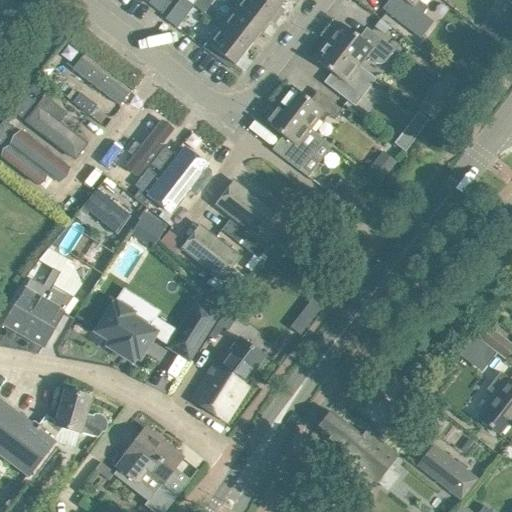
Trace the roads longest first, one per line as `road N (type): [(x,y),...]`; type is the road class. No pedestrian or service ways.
road 1 (secondary): [(327,352),(511,112)]
road 2 (residential): [(62,197),(161,64)]
road 3 (residential): [(248,141),(369,232)]
road 4 (secondary): [(327,352),(278,402),(238,468)]
road 5 (residential): [(139,398),(98,375),(0,357)]
road 6 (secondary): [(256,480),(327,352)]
road 7 (residential): [(322,0),(255,91),(230,106)]
road 8 (residential): [(238,468),(139,398)]
road 9 (residential): [(67,495),(139,398)]
